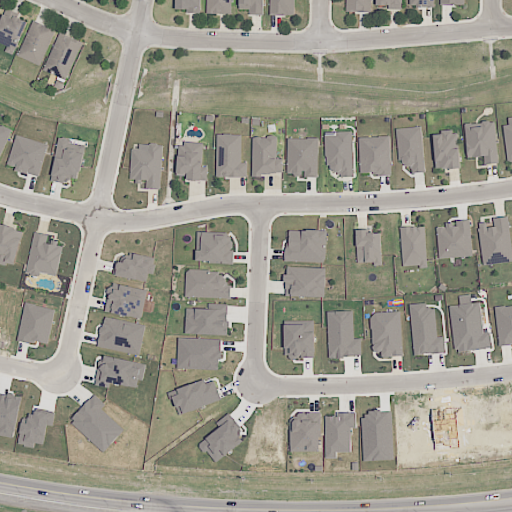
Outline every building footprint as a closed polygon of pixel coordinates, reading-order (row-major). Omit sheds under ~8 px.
[(177,0),(177,12),(205,12),(204,0),(177,0)] [(208,0),(208,15),(233,16),(233,0),(208,0)] [(243,0),(243,11),(252,11),(252,17),(266,17),(266,0),(243,0)] [(270,0),(295,0),(295,16),(270,14),(270,0)] [(347,0),(347,14),(372,14),(372,0),(347,0)] [(378,0),(378,7),(404,8),(404,0),(378,0)] [(410,0),(410,6),(434,8),(434,0),(410,0)] [(6,17),(0,29),(0,44),(16,52),(29,23),(16,16),(14,20),(6,17)] [(35,21),(58,31),(42,67),(19,57),(35,21)] [(85,43),(68,83),(45,73),(62,33),(85,43)] [(508,161),(511,160),(511,117),(503,119),(508,161)] [(497,164),(494,122),(464,124),(467,158),(483,157),(484,165),(497,164)] [(0,156),(11,130),(0,125),(0,156)] [(421,128),(396,129),(397,157),(402,157),(402,167),(411,167),(411,173),(424,173),(421,128)] [(435,170),(459,168),(456,131),(432,133),(435,170)] [(326,134),(327,176),(352,176),(352,133),(326,134)] [(6,167),(38,177),(48,145),(16,135),(6,167)] [(247,163),(241,163),(241,135),(216,135),(216,177),(246,178),(247,163)] [(282,175),(282,159),(277,159),(276,137),(251,137),(252,175),(282,175)] [(359,176),(390,174),(389,137),(358,138),(359,176)] [(318,139),(287,138),(287,175),(304,176),(304,178),(317,178),(318,139)] [(85,145),(58,140),(51,179),(78,184),(85,145)] [(206,181),(207,167),(202,167),(202,144),(178,143),(177,175),(187,175),(187,180),(206,181)] [(160,189),(161,146),(131,145),(130,179),(146,180),(145,189),(160,189)] [(511,262),(511,253),(507,217),(493,219),(494,227),(487,228),(486,222),(477,223),(483,266),(511,262)] [(437,258),(471,257),(470,223),(436,224),(437,258)] [(0,262),(14,266),(23,231),(0,225),(0,262)] [(426,267),(424,227),(400,228),(402,268),(426,267)] [(326,231),(287,230),(286,262),(325,263),(326,231)] [(356,264),(381,264),(380,233),(366,234),(366,230),(355,230),(356,264)] [(26,274),(39,276),(39,274),(57,276),(62,244),(47,242),(48,234),(33,232),(26,274)] [(196,263),(231,264),(232,233),(197,232),(196,263)] [(155,257),(133,255),(132,261),(116,259),(113,277),(146,281),(147,274),(153,275),(155,257)] [(325,268),(285,267),(284,297),(324,297),(325,268)] [(185,298),(230,299),(230,285),(225,285),(225,272),(185,271),(185,298)] [(147,291),(114,284),(112,292),(108,291),(104,312),(141,320),(147,291)] [(449,306),(454,353),(491,349),(489,333),(483,333),(479,303),(449,306)] [(54,309),(25,304),(17,341),(34,345),(35,342),(48,344),(54,309)] [(227,335),(228,304),(208,304),(207,309),(185,309),(185,334),(227,335)] [(410,306),(412,355),(444,354),(443,337),(436,337),(435,305),(410,306)] [(511,343),(511,305),(494,308),(499,345),(511,343)] [(361,357),(360,339),(353,339),(352,311),(327,312),(328,358),(361,357)] [(402,357),(400,312),(370,313),(372,353),(380,352),(380,358),(402,357)] [(145,326),(103,317),(97,347),(139,356),(145,326)] [(314,358),(313,321),(283,321),(284,358),(314,358)] [(213,370),(214,362),(220,362),(221,340),(178,338),(177,369),(213,370)] [(146,365),(102,356),(95,385),(109,388),(110,383),(136,389),(138,381),(142,381),(146,365)] [(178,416),(221,400),(213,377),(170,393),(178,416)] [(103,453),(124,431),(101,409),(105,405),(94,395),(69,422),(103,453)] [(306,420),(290,420),(291,453),(320,452),(319,413),(306,413),(306,420)] [(325,417),(325,459),(336,459),(336,453),(350,453),(350,428),(356,428),(355,413),(337,413),(338,417),(325,417)]
